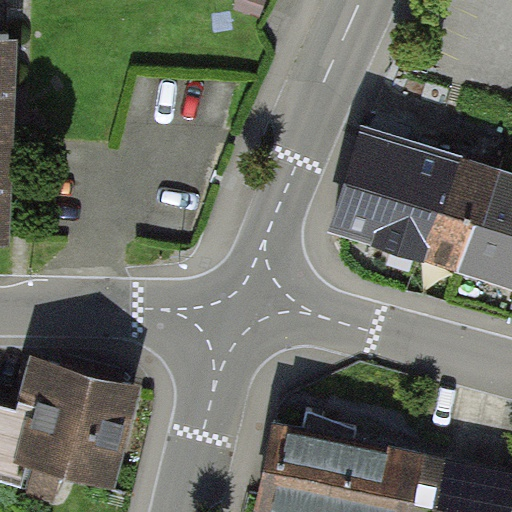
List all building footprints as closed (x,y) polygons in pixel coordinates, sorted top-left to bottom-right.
[(0,222),(10,222),(14,34),(0,33),(0,222)] [(511,177),(368,132),(340,219),(511,274),(511,177)] [(114,481),(138,387),(29,358),(15,410),(0,405),(0,481),(17,486),(25,458),(114,481)] [(404,511),(416,454),(295,429),(277,511),(404,511)] [(511,511),(511,466),(429,450),(416,511),(511,511)]
